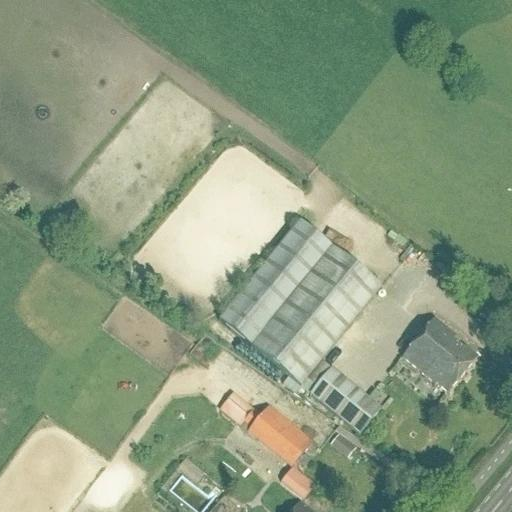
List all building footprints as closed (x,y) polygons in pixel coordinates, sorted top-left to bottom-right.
[(218,323),(249,349),(299,390),(380,291),(299,224),(218,323)] [(436,387),(447,396),(476,361),(463,351),(452,343),(455,340),(433,322),(401,361),(435,388),(436,387)] [(308,398),(358,439),(379,413),(330,372),(308,398)] [(257,423),(230,400),(220,413),(246,436),(249,432),(293,468),(311,446),(268,410),(257,423)] [(329,448),(346,462),(354,452),(337,438),(329,448)] [(313,491),(290,472),(279,485),(302,504),(313,491)]
